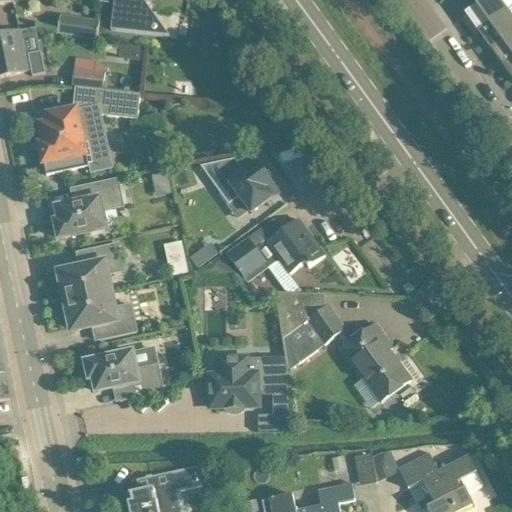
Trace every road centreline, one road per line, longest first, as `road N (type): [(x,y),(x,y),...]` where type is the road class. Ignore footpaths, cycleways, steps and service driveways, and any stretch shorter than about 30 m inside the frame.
road 1 (secondary): [(511,302),(292,0)]
road 2 (residential): [(60,511),(0,227)]
road 3 (residential): [(511,131),(416,4)]
